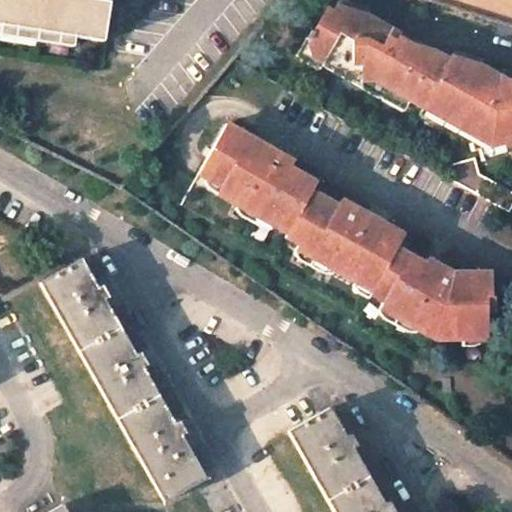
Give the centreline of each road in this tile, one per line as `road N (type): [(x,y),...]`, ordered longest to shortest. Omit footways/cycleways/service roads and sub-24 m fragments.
road 1 (residential): [(511,487),(278,329),(0,164)]
road 2 (residential): [(0,507),(33,482),(39,452),(0,366)]
